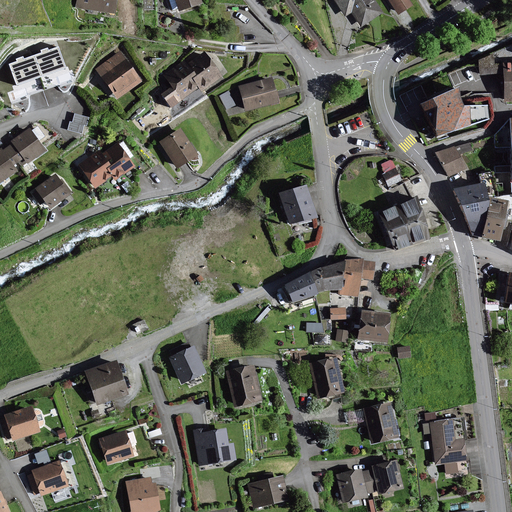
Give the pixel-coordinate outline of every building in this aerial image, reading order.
[(116,0),(79,0),(78,7),(115,12),(116,0)] [(201,0),(178,0),(181,9),(203,3),(201,0)] [(380,14),(370,0),(333,0),(344,17),(350,13),(360,27),(380,14)] [(411,7),(406,0),(386,0),(397,16),(411,7)] [(41,54),(34,56),(45,89),(59,84),(60,87),(76,81),(72,71),(69,72),(67,68),(66,68),(59,47),(48,51),(47,49),(41,51),(41,54)] [(194,70),(191,72),(199,82),(202,86),(222,71),(206,51),(189,64),(194,70)] [(142,81),(121,52),(99,68),(120,96),(142,81)] [(29,94),(45,89),(34,56),(24,59),(23,58),(18,60),(18,62),(10,64),(17,85),(14,87),(15,91),(10,92),(13,103),(30,97),(29,94)] [(166,75),(182,95),(199,82),(191,72),(194,70),(189,64),(186,60),(166,75)] [(511,65),(501,67),(504,103),(511,102),(511,65)] [(273,76),(240,86),(248,110),(280,101),(273,76)] [(484,121),(483,108),(457,110),(455,90),(417,107),(434,138),(484,121)] [(87,125),(89,117),(76,113),(73,122),(71,122),(69,129),(82,133),(84,124),(87,125)] [(47,149),(31,128),(14,140),(15,142),(25,156),(30,162),(47,149)] [(197,154),(181,129),(161,142),(178,167),(197,154)] [(454,146),(458,153),(471,147),(468,139),(454,146)] [(25,156),(15,142),(4,150),(14,164),(25,156)] [(135,166),(119,142),(101,155),(115,174),(117,178),(135,166)] [(4,150),(2,148),(0,150),(0,180),(1,181),(18,169),(14,164),(4,150)] [(452,148),(436,155),(448,177),(463,169),(452,148)] [(112,176),(115,174),(101,155),(99,152),(82,164),(97,186),(103,182),(106,181),(112,176)] [(384,176),(388,185),(399,180),(395,171),(384,176)] [(480,185),(482,194),(484,200),(498,202),(491,172),(478,176),(480,185)] [(72,192),(57,173),(38,188),(39,189),(34,193),(42,204),(47,200),(52,207),(72,192)] [(318,215),(308,184),(282,192),(292,224),(318,215)] [(457,208),(469,238),(476,241),(484,200),(482,194),(480,185),(453,191),(457,208)] [(498,202),(484,200),(476,241),(494,244),(502,203),(498,202)] [(419,217),(413,201),(395,208),(377,215),(391,252),(408,245),(427,238),(419,217)] [(375,261),(365,260),(365,257),(348,259),(346,277),(347,277),(346,286),(344,285),(344,290),(343,293),(360,295),(362,277),(374,278),(375,261)] [(347,277),(346,277),(348,259),(321,269),(328,288),(344,290),(344,285),(346,286),(347,277)] [(319,292),(328,288),(321,269),(312,273),(319,292)] [(294,302),(319,292),(312,273),(287,283),(294,302)] [(511,276),(506,276),(499,305),(511,307),(511,276)] [(346,308),(332,308),(332,319),(346,319),(346,308)] [(392,314),(364,310),(360,337),(388,340),(392,314)] [(324,323),(308,323),(307,331),(323,332),(324,323)] [(349,330),(339,329),(337,340),(348,342),(349,330)] [(173,356),(171,357),(183,383),(207,372),(195,345),(192,347),(189,342),(170,350),(173,356)] [(410,347),(398,347),(399,357),(410,357),(410,347)] [(337,358),(312,364),(319,397),(345,391),(337,358)] [(117,361),(89,371),(100,401),(128,391),(117,361)] [(254,366),(228,371),(236,405),(261,399),(254,366)] [(391,403),(365,409),(373,442),(398,436),(391,403)] [(40,430),(33,406),(6,415),(7,418),(1,420),(7,438),(13,436),(14,438),(40,430)] [(427,420),(437,418),(435,410),(425,412),(427,420)] [(457,438),(455,418),(431,421),(431,423),(423,424),(425,434),(433,433),(436,464),(446,463),(447,473),(459,472),(457,461),(468,460),(465,437),(457,438)] [(207,429),(195,431),(200,464),(236,458),(234,443),(229,444),(226,429),(207,432),(207,429)] [(127,430),(102,438),(110,463),(135,455),(127,430)] [(374,466),(374,468),(379,490),(380,493),(404,487),(398,460),(374,466)] [(35,473),(29,476),(35,494),(41,492),(42,494),(69,485),(60,461),(34,470),(35,473)] [(345,501),(368,496),(368,493),(362,471),(362,468),(338,474),(345,501)] [(368,493),(379,490),(374,468),(362,471),(368,493)] [(261,482),(250,484),(255,506),(288,498),(283,476),(274,478),(273,473),(260,476),(261,482)] [(152,478),(129,482),(133,511),(145,511),(161,509),(156,483),(153,484),(152,478)] [(0,511),(9,511),(0,489),(0,511)]
